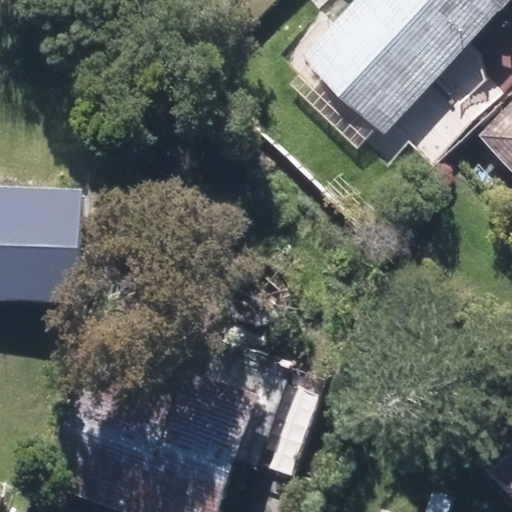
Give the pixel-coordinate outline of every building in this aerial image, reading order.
[(511,0),(361,0),(312,52),(393,131),(511,8),(511,0)] [(511,105),(484,133),(511,161),(511,105)] [(97,184),(0,179),(0,293),(92,297),(97,184)] [(252,356),(138,313),(74,482),(153,511),(230,511),(250,459),(263,464),(300,365),(255,348),(252,356)] [(0,511),(6,511),(11,495),(0,491),(0,511)]
